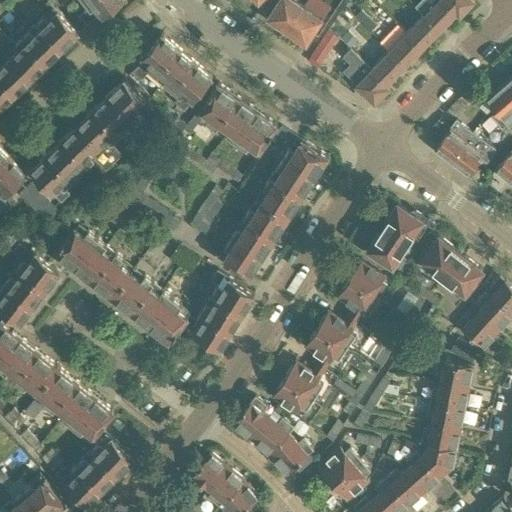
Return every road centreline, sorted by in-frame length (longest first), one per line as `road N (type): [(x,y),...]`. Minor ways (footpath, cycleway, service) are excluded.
road 1 (residential): [(204,414),(381,146)]
road 2 (residential): [(381,146),(185,0)]
road 3 (residential): [(381,146),(507,13)]
road 4 (residential): [(511,242),(381,146)]
road 5 (residential): [(297,511),(204,414)]
road 6 (residential): [(113,511),(204,414)]
